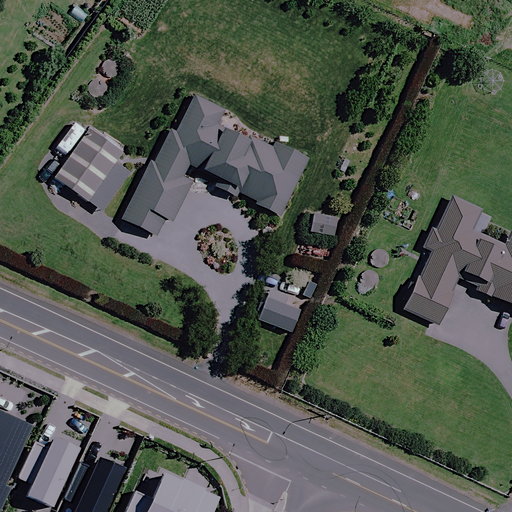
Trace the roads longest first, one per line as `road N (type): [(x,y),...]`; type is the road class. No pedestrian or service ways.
road 1 (tertiary): [(301,459),(0,315)]
road 2 (tertiary): [(416,511),(301,459)]
